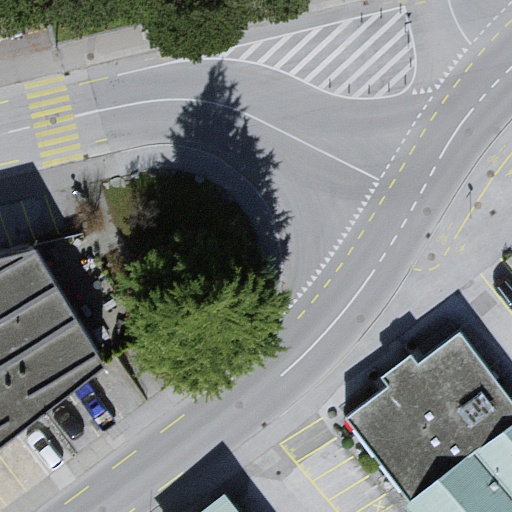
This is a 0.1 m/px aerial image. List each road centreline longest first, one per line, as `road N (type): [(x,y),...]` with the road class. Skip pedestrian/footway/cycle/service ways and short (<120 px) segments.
road 1 (tertiary): [(95,511),(272,379),(366,261),(404,167),(407,110),(396,47)]
road 2 (unclassified): [(0,133),(396,47)]
road 3 (tertiary): [(396,47),(511,14)]
